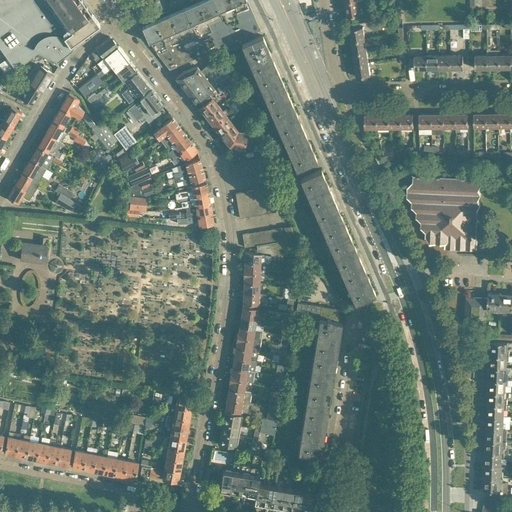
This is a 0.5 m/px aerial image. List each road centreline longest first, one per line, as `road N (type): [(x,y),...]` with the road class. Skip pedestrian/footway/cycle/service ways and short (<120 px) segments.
road 1 (residential): [(189,509),(226,308),(229,228),(211,152),(124,33),(106,29),(75,53),(0,184)]
road 2 (secondary): [(268,0),(401,294),(430,415),(433,511)]
road 3 (secondary): [(445,511),(445,436),(427,340),(286,0)]
road 4 (residential): [(325,511),(358,313)]
road 5 (residential): [(344,93),(511,92)]
road 6 (residential): [(133,511),(136,494),(0,465)]
